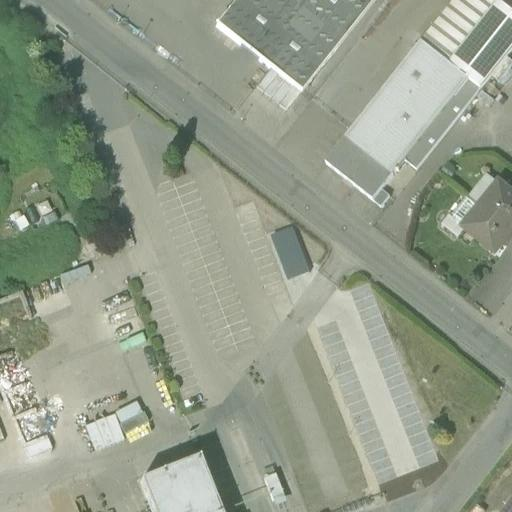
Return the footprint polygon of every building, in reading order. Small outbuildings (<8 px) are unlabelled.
[(301,96),(376,0),(237,0),(216,28),(270,71),(301,96)] [(444,17),(437,26),(465,47),(499,4),(511,14),(511,0),(458,0),(445,17),(444,17)] [(481,92),(511,52),(511,14),(499,4),(465,47),(437,26),(422,45),(469,82),(481,92)] [(422,45),(346,140),(393,178),(397,173),(398,174),(399,173),(398,171),(405,163),(469,82),(422,45)] [(301,96),(270,71),(254,91),(285,115),(301,96)] [(405,163),(417,172),(481,92),(469,82),(405,163)] [(381,192),(393,178),(346,140),(326,165),(373,203),(381,192)] [(511,196),(499,186),(481,208),(511,233),(511,196)] [(374,203),(382,209),(390,198),(383,192),(374,203)] [(453,221),(464,229),(481,208),(470,199),(466,200),(453,217),(453,221)] [(511,235),(511,233),(481,208),(464,229),(463,230),(495,256),(511,235)] [(85,430),(95,454),(151,431),(141,407),(85,430)] [(233,511),(231,511),(219,511),(199,461),(141,484),(151,511),(233,511)]
